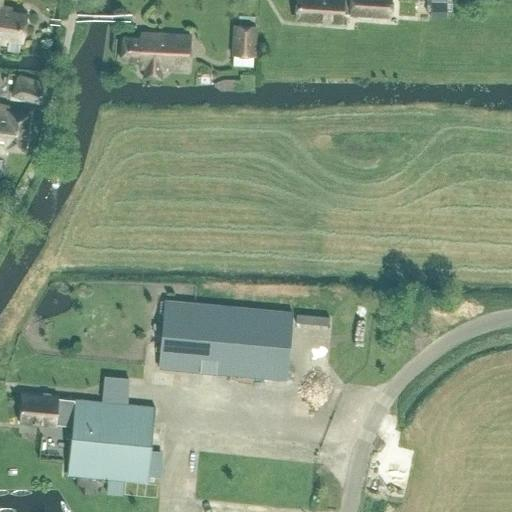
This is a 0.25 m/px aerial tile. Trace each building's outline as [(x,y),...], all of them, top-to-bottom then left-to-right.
[(296,0),(295,18),(341,21),(342,12),(373,14),(374,4),(390,5),(390,0),(296,0)] [(6,39),(22,42),(27,15),(0,10),(0,43),(5,44),(6,39)] [(257,26),(255,26),(255,16),(236,15),(236,24),(231,23),(229,56),(255,58),(257,26)] [(138,68),(186,71),(189,36),(140,33),(139,39),(122,37),(120,60),(139,61),(138,68)] [(252,91),(253,81),(254,75),(239,75),(239,80),(223,80),(223,91),(252,91)] [(13,96),(37,102),(43,84),(18,77),(13,96)] [(5,149),(22,151),(23,152),(29,114),(0,109),(0,151),(4,152),(5,149)] [(285,379),(291,313),(163,301),(157,367),(285,379)] [(55,424),(63,425),(71,426),(67,474),(147,482),(154,407),(74,399),(74,400),(57,399),(57,398),(21,394),(18,423),(55,426),(55,424)]
